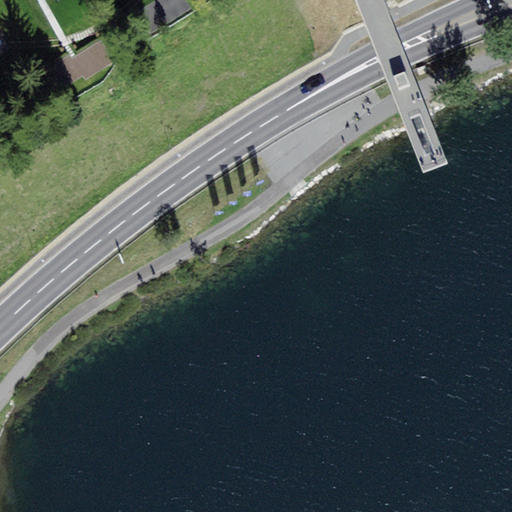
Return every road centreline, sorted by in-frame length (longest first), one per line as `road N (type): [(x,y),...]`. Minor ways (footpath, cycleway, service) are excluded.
road 1 (primary): [(0,327),(155,197),(322,89)]
road 2 (primary): [(322,89),(511,14)]
road 3 (primary): [(477,0),(322,89)]
